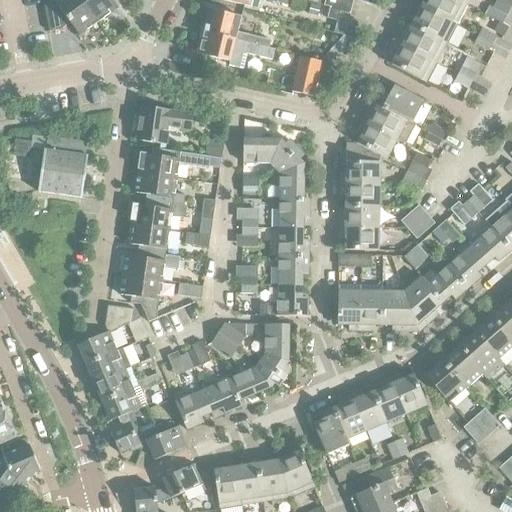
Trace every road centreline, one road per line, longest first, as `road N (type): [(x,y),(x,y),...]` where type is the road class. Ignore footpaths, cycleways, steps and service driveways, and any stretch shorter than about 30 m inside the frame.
road 1 (residential): [(237,97),(218,315),(156,349)]
road 2 (residential): [(324,388),(327,115)]
road 3 (residential): [(93,318),(132,73)]
road 4 (tertiary): [(96,493),(32,337),(0,285)]
road 5 (residential): [(324,388),(411,354),(511,267)]
road 6 (residential): [(327,115),(395,0)]
road 7 (residential): [(0,90),(132,73)]
